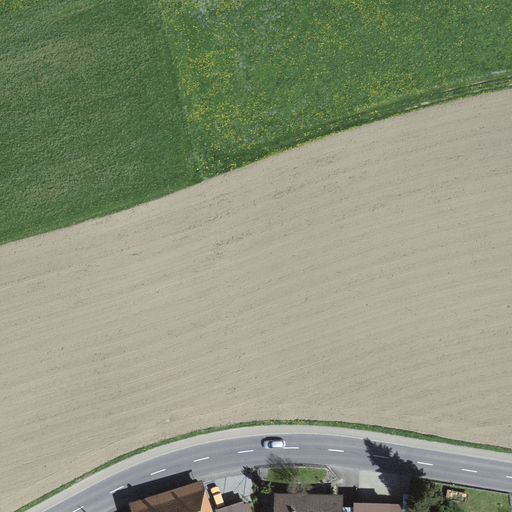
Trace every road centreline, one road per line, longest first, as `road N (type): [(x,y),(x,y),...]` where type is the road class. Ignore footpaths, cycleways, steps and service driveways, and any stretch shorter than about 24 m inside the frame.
road 1 (tertiary): [(73,511),(170,467),(262,449),(357,452),(511,478)]
road 2 (track): [(511,80),(342,124),(200,188)]
